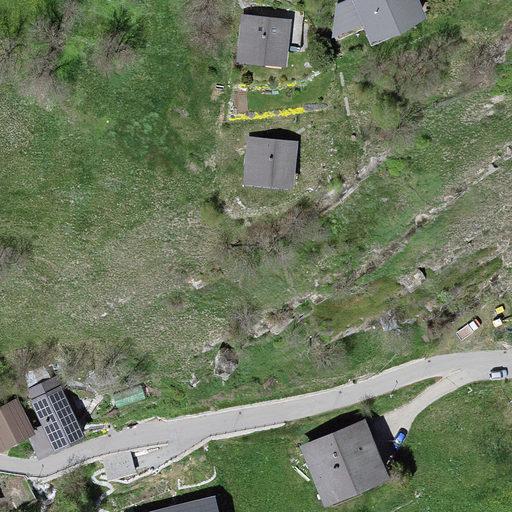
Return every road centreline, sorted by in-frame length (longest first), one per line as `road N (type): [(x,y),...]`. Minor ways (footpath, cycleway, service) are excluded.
road 1 (residential): [(511,354),(372,399),(148,445),(37,457),(0,445)]
road 2 (track): [(511,11),(345,67)]
